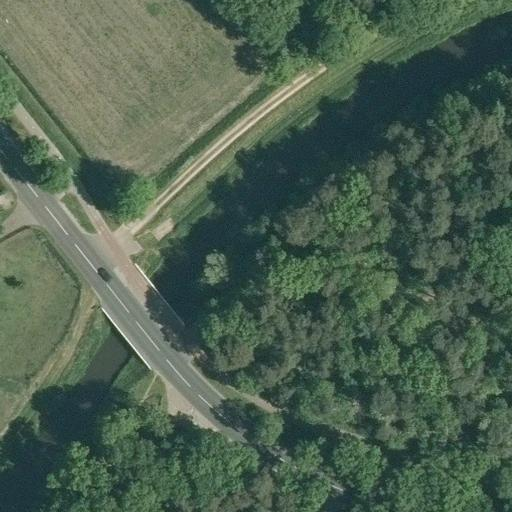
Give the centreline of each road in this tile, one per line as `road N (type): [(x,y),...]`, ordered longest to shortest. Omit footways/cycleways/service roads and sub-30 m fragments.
road 1 (secondary): [(399,511),(310,476),(221,417),(172,368),(0,148)]
road 2 (track): [(494,0),(427,28),(316,96),(213,176),(123,261)]
road 3 (track): [(112,245),(284,91),(444,0)]
road 4 (track): [(123,261),(0,450)]
road 5 (track): [(172,368),(136,376),(46,511)]
road 6 (track): [(160,511),(172,368)]
